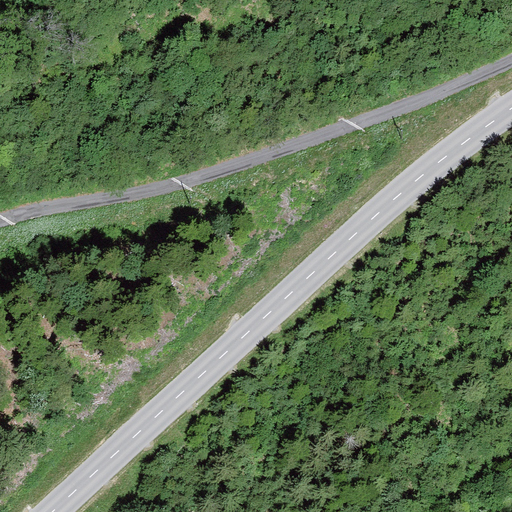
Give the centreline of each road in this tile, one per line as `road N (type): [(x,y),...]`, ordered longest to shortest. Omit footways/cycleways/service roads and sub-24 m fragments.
road 1 (secondary): [(511,109),(375,218),(55,511)]
road 2 (track): [(511,62),(182,183),(26,211),(0,223)]
